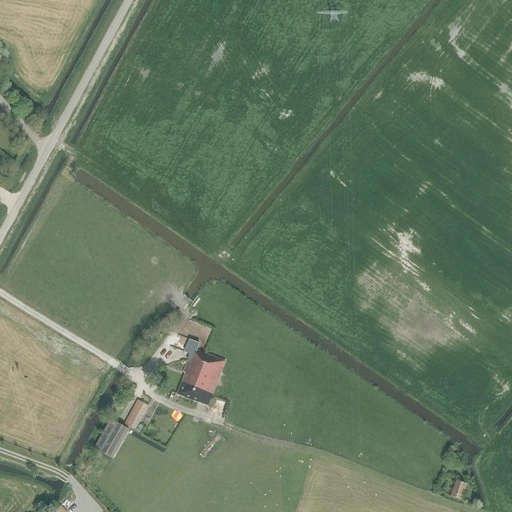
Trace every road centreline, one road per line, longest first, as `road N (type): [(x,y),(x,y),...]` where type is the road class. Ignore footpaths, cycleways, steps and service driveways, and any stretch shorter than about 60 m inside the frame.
road 1 (track): [(223,424),(477,511)]
road 2 (tertiary): [(0,236),(128,0)]
